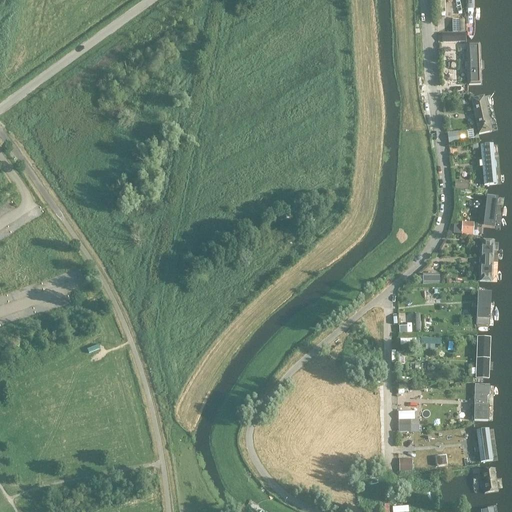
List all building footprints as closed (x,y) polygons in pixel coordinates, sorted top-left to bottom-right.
[(466,0),(467,7),(468,35),(470,39),(473,39),(475,35),(475,7),(474,0),(466,0)] [(463,20),(451,21),(452,33),(464,32),(463,20)] [(459,42),(459,34),(442,34),(443,43),(459,42)] [(477,49),(467,49),(468,87),(479,87),(477,49)] [(466,72),(457,72),(457,82),(466,82),(466,72)] [(485,93),(472,96),(478,134),(493,132),(485,93)] [(448,145),(459,144),(457,133),(446,134),(448,145)] [(493,146),(479,147),(483,188),(497,187),(493,146)] [(456,189),(469,188),(468,180),(455,181),(456,189)] [(482,228),(499,230),(503,206),(498,206),(499,200),(486,198),(482,228)] [(453,225),(453,234),(461,234),(461,236),(473,236),(473,223),(462,223),(461,225),(453,225)] [(498,244),(479,243),(478,284),(497,284),(498,244)] [(423,275),(423,277),(423,286),(439,286),(439,275),(423,275)] [(489,296),(478,295),(476,333),(487,333),(489,296)] [(490,340),(475,339),(475,381),(489,381),(490,340)] [(494,387),(475,387),(474,424),(493,424),(494,387)] [(418,420),(398,421),(398,433),(418,432),(418,420)] [(485,431),(476,433),(480,466),(489,465),(485,431)] [(445,457),(436,458),(436,467),(446,465),(445,457)] [(399,460),(399,472),(412,472),(411,460),(399,460)] [(495,470),(478,473),(482,499),(499,496),(495,470)]
